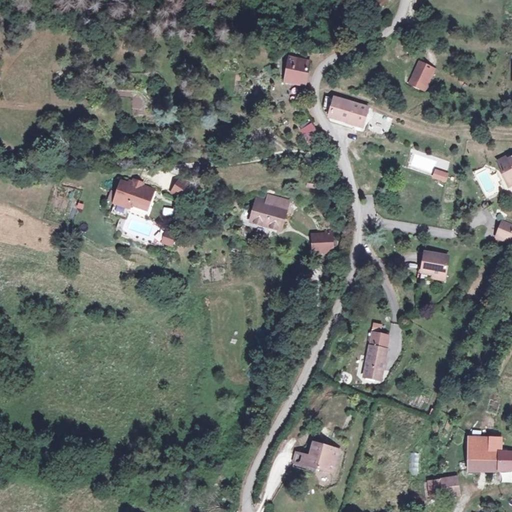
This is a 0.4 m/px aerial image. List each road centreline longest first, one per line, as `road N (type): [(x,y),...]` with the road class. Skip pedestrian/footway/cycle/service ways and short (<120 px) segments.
road 1 (residential): [(247,511),(251,477),(352,266),(355,194),(318,113),(317,77),(327,62),(394,25),(406,0)]
road 2 (track): [(150,178),(178,167),(299,152),(346,166)]
